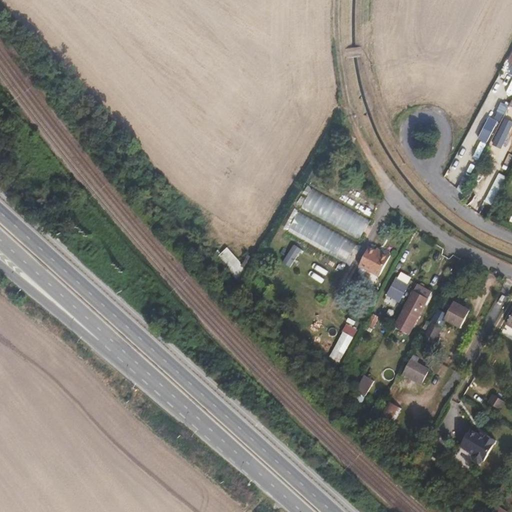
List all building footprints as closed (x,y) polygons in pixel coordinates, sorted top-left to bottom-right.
[(508,106),(494,99),(492,103),(500,107),(498,111),(504,114),(506,110),(508,106)] [(458,190),(466,185),(469,180),(463,177),(457,188),(458,190)] [(373,218),(309,185),(298,206),(363,240),(373,218)] [(327,224),(298,208),(286,231),(349,264),(360,241),(327,224)] [(282,262),(291,267),(301,248),(292,244),(282,262)] [(215,258),(236,278),(253,260),(248,255),(241,262),(226,247),(215,258)] [(373,256),(366,252),(356,272),(376,283),(388,260),(379,255),(377,259),(373,256)] [(409,284),(397,277),(385,298),(392,302),(395,298),(400,300),(409,284)] [(433,293),(419,285),(416,291),(430,299),(433,293)] [(430,299),(416,291),(397,328),(411,335),(430,299)] [(447,314),(444,319),(459,328),(469,311),(461,306),(454,302),(455,300),(449,297),(441,311),(447,314)] [(437,337),(444,319),(447,314),(441,311),(438,310),(424,340),(436,345),(439,337),(437,337)] [(379,316),(373,313),(367,325),(374,328),(379,316)] [(354,337),(343,331),(329,356),(339,362),(354,337)] [(419,360),(414,357),(404,374),(422,384),(430,371),(417,364),(419,360)] [(376,382),(366,376),(356,394),(366,401),(376,382)] [(503,403),(492,397),(487,404),(499,411),(503,403)] [(402,409),(388,402),(382,415),(395,422),(402,409)] [(483,440),(469,432),(459,448),(471,456),(470,458),(471,462),(476,465),(480,464),(481,462),(483,463),(494,443),(485,437),(483,440)]
